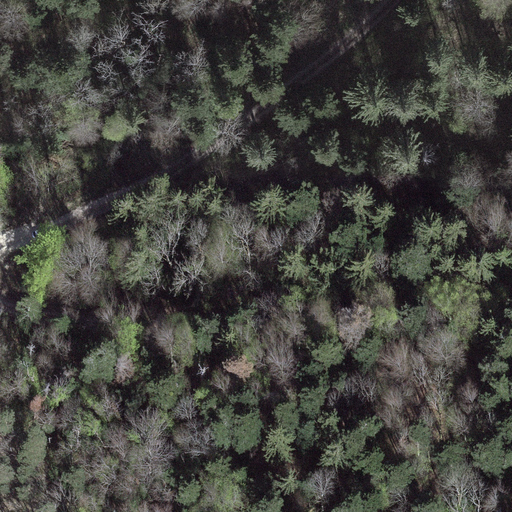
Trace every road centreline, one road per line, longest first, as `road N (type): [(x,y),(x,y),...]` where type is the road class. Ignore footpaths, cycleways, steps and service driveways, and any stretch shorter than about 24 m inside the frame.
road 1 (track): [(0,299),(70,319),(179,330),(362,318),(511,320)]
road 2 (track): [(384,0),(189,156),(76,215),(0,243)]
